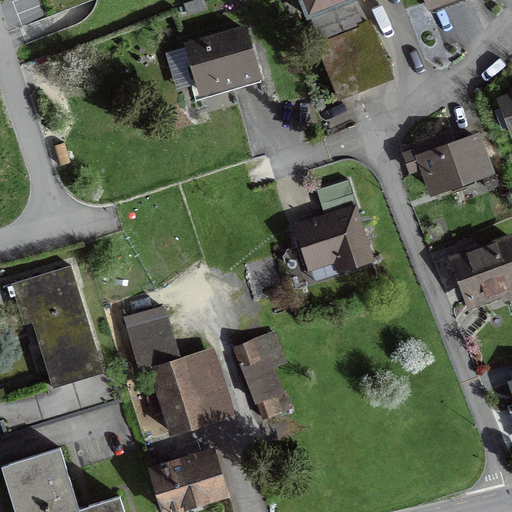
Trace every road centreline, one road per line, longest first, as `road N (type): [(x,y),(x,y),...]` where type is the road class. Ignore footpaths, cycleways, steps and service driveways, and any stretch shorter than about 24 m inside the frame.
road 1 (residential): [(371,136),(511,500)]
road 2 (residential): [(0,247),(57,230),(0,53)]
road 3 (unknown): [(254,511),(236,446),(249,414),(206,297)]
road 4 (residential): [(371,136),(455,84),(511,35)]
road 5 (residential): [(256,174),(371,136)]
